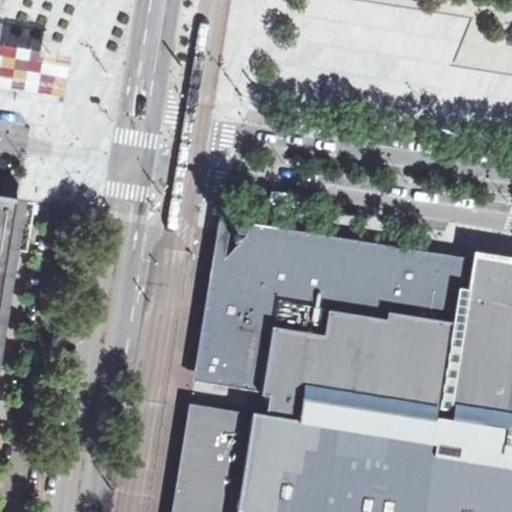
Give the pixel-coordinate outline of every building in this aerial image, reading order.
[(0,41),(0,78),(63,89),(69,52),(0,41)] [(0,311),(16,212),(0,209),(0,311)] [(223,268),(253,235),(229,231),(223,268)] [(309,421),(266,414),(251,412),(250,416),(200,408),(183,511),(511,511),(511,284),(481,280),(479,288),(467,285),(467,288),(465,297),(459,296),(460,287),(464,269),(253,235),(223,268),(204,382),(260,391),(259,395),(268,397),(312,404),(309,421)] [(459,296),(465,297),(467,288),(460,287),(459,296)] [(312,404),(268,397),(266,414),(309,421),(312,404)]
